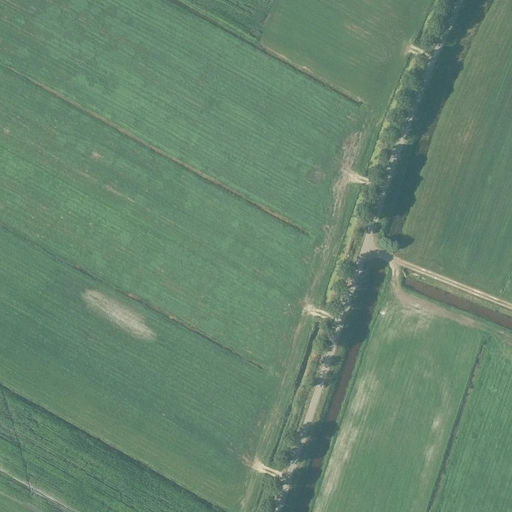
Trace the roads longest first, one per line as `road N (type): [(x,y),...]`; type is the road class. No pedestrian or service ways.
road 1 (unclassified): [(458,0),(393,161),(276,511)]
road 2 (track): [(363,248),(511,308)]
